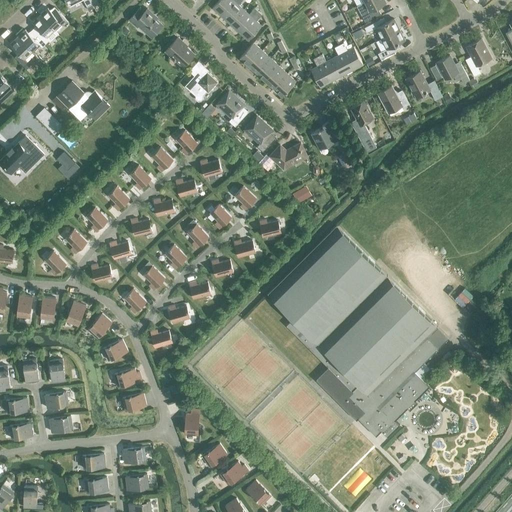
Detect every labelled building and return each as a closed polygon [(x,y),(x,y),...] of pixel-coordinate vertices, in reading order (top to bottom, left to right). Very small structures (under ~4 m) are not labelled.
[(91,0),(93,4),(96,10),(99,9),(94,0),(91,0)] [(222,15),(235,0),(219,0),(213,7),(222,15)] [(231,23),(244,9),(239,4),(242,0),(235,0),(222,15),(231,23)] [(384,0),(367,0),(364,2),(368,9),(366,10),(366,13),(362,15),(365,22),(381,13),(378,7),(386,3),(384,0)] [(239,31),(258,10),(255,7),(249,13),(244,9),(231,23),(239,31)] [(41,16),(55,31),(63,23),(65,25),(69,22),(61,13),(57,16),(49,8),(41,16)] [(153,16),(154,14),(147,8),(143,13),(138,9),(130,19),(137,26),(139,24),(152,36),(156,32),(159,32),(159,28),(163,24),(153,16)] [(258,10),(239,31),(249,40),(262,25),(257,20),(262,14),(258,10)] [(48,38),(55,31),(41,16),(34,23),(42,31),(38,35),(46,43),(50,40),(48,38)] [(381,38),(400,29),(394,18),(381,25),(379,20),(365,27),(367,32),(376,28),(381,38)] [(400,29),(381,38),(387,48),(378,53),(381,58),(395,51),(392,46),(405,39),(400,29)] [(46,43),(38,35),(35,38),(27,30),(19,37),(33,52),(40,45),(42,47),(46,43)] [(171,55),(183,66),(195,53),(183,42),(184,41),(178,36),(164,52),(169,57),(171,55)] [(25,59),(33,52),(19,37),(11,44),(19,53),(15,57),(23,65),(27,61),(25,59)] [(465,59),(474,76),(481,72),(477,65),(492,57),(482,38),(467,46),(472,56),(465,59)] [(249,65),(262,50),(254,42),(240,57),(249,65)] [(339,44),(352,70),(363,64),(354,46),(348,50),(344,42),(339,44)] [(342,75),(352,70),(339,44),(335,47),(339,54),(333,58),(342,75)] [(257,72),(271,58),(262,50),(249,65),(257,72)] [(342,75),(333,58),(326,61),(322,53),(318,56),(331,81),(342,75)] [(461,64),(456,66),(450,55),(437,62),(446,79),(453,74),(457,81),(461,78),(464,83),(470,80),(461,64)] [(320,86),(331,81),(318,56),(313,58),(317,66),(311,69),(320,86)] [(266,80),(279,65),(271,58),(257,72),(266,80)] [(206,69),(205,70),(202,67),(204,66),(198,60),(189,70),(194,75),(185,85),(196,95),(196,98),(198,100),(201,100),(203,98),(203,95),(207,91),(208,92),(211,89),(213,89),(213,87),(218,81),(206,69)] [(300,60),(292,63),(295,69),(299,67),(298,63),(301,62),(300,60)] [(430,67),(437,80),(442,77),(436,64),(430,67)] [(274,87),(287,73),(279,65),(266,80),(274,87)] [(434,80),(427,83),(420,70),(407,78),(412,89),(411,91),(413,94),(415,94),(416,96),(430,89),(435,100),(443,96),(434,80)] [(287,73),(274,87),(283,95),(296,81),(287,73)] [(0,75),(0,102),(0,103),(14,90),(0,75)] [(95,90),(88,96),(72,80),(57,95),(81,119),(89,111),(96,119),(110,105),(95,90)] [(402,90),(396,93),(392,85),(378,93),(389,112),(402,105),(403,107),(409,103),(402,90)] [(229,120),(235,126),(249,111),(243,106),(244,105),(229,91),(218,104),(232,117),(229,120)] [(353,126),(359,136),(369,131),(364,122),(373,118),(364,100),(351,107),(359,123),(353,126)] [(257,146),(263,151),(277,136),(271,131),(272,130),(257,117),(246,129),(260,142),(257,146)] [(320,149),(338,139),(328,121),(322,125),(324,127),(321,129),(320,128),(311,132),(320,149)] [(181,149),(186,154),(198,143),(185,130),(176,138),(184,147),(181,149)] [(8,152),(0,160),(0,161),(12,173),(24,161),(30,167),(44,153),(34,143),(26,150),(19,142),(13,147),(12,146),(7,151),(8,152)] [(284,168),(308,156),(301,142),(286,150),(280,144),(270,156),(275,160),(284,168)] [(157,166),(162,171),(173,159),(161,146),(152,155),(160,163),(157,166)] [(64,151),(57,158),(62,163),(68,169),(75,162),(69,156),(64,151)] [(219,159),(208,162),(207,159),(200,160),(205,176),(222,171),(219,159)] [(135,184),(140,189),(151,177),(139,165),(130,173),(138,182),(135,184)] [(194,179),(183,182),(182,178),(176,180),(181,196),(198,191),(194,179)] [(114,205),(118,210),(130,198),(117,185),(108,194),(116,202),(114,205)] [(241,205),(245,210),(257,198),(244,185),(235,195),(243,203),(241,205)] [(172,199),(161,201),(160,198),(154,199),(158,215),(175,211),(172,199)] [(215,223),(220,228),(232,216),(219,203),(210,212),(218,220),(215,223)] [(92,226),(96,231),(108,219),(96,206),(87,215),(95,223),(92,226)] [(149,219),(138,221),(137,218),(131,219),(135,235),(152,231),(149,219)] [(278,220),(267,222),(266,219),(260,220),(264,236),(281,232),(278,220)] [(193,243),(197,247),(209,236),(197,223),(188,232),(195,240),(193,243)] [(407,407),(410,410),(418,403),(415,400),(429,385),(420,377),(425,373),(419,367),(448,337),(337,226),(270,293),(295,318),(289,325),(332,367),(321,379),(357,415),(361,411),(369,420),(367,423),(375,431),(379,427),(388,436),(400,424),(395,420),(407,407)] [(71,248),(75,253),(87,241),(74,229),(66,237),(74,246),(71,248)] [(253,239),(242,242),(241,239),(234,240),(239,256),(256,252),(253,239)] [(128,241),(117,244),(116,240),(110,242),(115,258),(132,253),(128,241)] [(0,260),(13,262),(14,249),(3,248),(3,244),(0,243),(0,260)] [(171,264),(175,268),(187,256),(174,244),(165,253),(173,261),(171,264)] [(50,270),(55,275),(66,263),(54,250),(45,259),(53,267),(50,270)] [(230,259),(219,262),(218,258),(212,260),(216,276),(234,271),(230,259)] [(110,264),(99,267),(98,263),(91,265),(96,281),(113,276),(110,264)] [(149,285),(154,289),(165,277),(153,265),(144,274),(152,282),(149,285)] [(208,281),(197,284),(196,280),(190,282),(194,298),(211,293),(208,281)] [(130,308),(135,312),(146,301),(134,288),(125,297),(133,305),(130,308)] [(17,316),(30,317),(33,296),(20,294),(17,316)] [(41,317),(54,319),(56,297),(43,296),(41,317)] [(66,320),(78,325),(86,305),(74,300),(66,320)] [(187,305),(176,308),(175,304),(169,306),(173,322),(190,317),(187,305)] [(88,329),(98,337),(112,321),(102,313),(88,329)] [(169,329),(158,333),(157,329),(151,331),(155,347),(173,342),(169,329)] [(103,348),(109,359),(128,350),(123,339),(103,348)] [(24,360),(26,381),(39,380),(37,358),(24,360)] [(50,360),(52,381),(65,380),(63,358),(50,360)] [(0,365),(0,387),(10,386),(8,365),(0,365)] [(114,373),(118,386),(139,380),(135,367),(114,373)] [(45,394),(47,407),(69,404),(67,391),(45,394)] [(123,397),(126,410),(147,404),(144,392),(123,397)] [(6,399),(8,412),(29,409),(28,397),(6,399)] [(185,434),(198,434),(199,413),(186,412),(185,434)] [(50,418),(52,431),(73,427),(71,415),(50,418)] [(10,425),(12,438),(33,435),(31,422),(10,425)] [(202,455),(210,466),(227,453),(220,443),(202,455)] [(123,449),(125,462),(146,459),(145,446),(123,449)] [(83,455),(84,468),(105,466),(104,453),(83,455)] [(245,463),(242,465),(238,461),(221,473),(228,484),(249,469),(245,463)] [(126,476),(127,489),(149,486),(147,473),(126,476)] [(308,479),(314,486),(321,480),(314,473),(308,479)] [(86,479),(87,492),(109,489),(107,476),(86,479)] [(247,488),(262,504),(271,495),(256,479),(247,488)] [(0,488),(0,507),(2,508),(14,491),(4,483),(0,488)] [(24,507),(37,507),(38,486),(25,485),(24,507)] [(226,505),(230,511),(246,511),(237,498),(226,505)] [(129,503),(130,511),(151,511),(150,500),(129,503)] [(88,506),(89,511),(110,511),(110,503),(88,506)]
